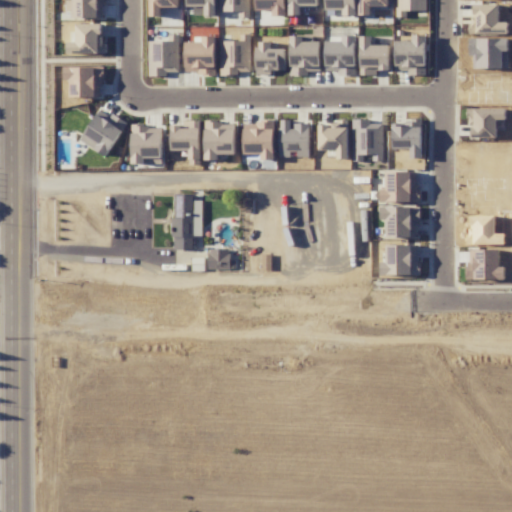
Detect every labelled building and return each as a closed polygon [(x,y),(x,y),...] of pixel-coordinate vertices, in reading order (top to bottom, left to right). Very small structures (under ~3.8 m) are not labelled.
[(68,0),(69,18),(105,17),(104,0),(68,0)] [(179,7),(179,0),(149,0),(150,16),(161,16),(161,8),(179,7)] [(216,0),(185,0),(186,7),(194,7),(194,15),(216,15),(216,0)] [(219,0),(220,12),(239,11),(239,18),(250,17),(249,0),(219,0)] [(285,0),(255,0),(255,10),(273,10),(273,15),(286,16),(285,0)] [(319,6),(318,0),(289,0),(290,15),(303,15),(303,6),(319,6)] [(326,0),(326,10),(343,9),(344,15),(357,15),(356,0),(326,0)] [(388,0),(359,0),(360,15),(371,15),(371,6),(389,6),(388,0)] [(427,10),(426,0),(396,0),(397,16),(407,16),(407,11),(427,10)] [(498,4),(471,4),(472,33),(508,33),(508,22),(499,23),(498,4)] [(77,23),(76,42),(68,42),(68,53),(105,54),(105,37),(101,37),(102,24),(77,23)] [(220,41),(220,74),(250,74),(250,34),(239,35),(239,41),(220,41)] [(179,72),(179,35),(168,35),(168,41),(148,41),(149,77),(168,76),(168,72),(179,72)] [(426,35),(412,35),(412,41),(396,41),(396,71),(408,71),(408,75),(425,75),(426,35)] [(215,36),(202,37),(202,42),(185,42),(186,74),(216,74),(215,36)] [(321,71),(320,41),(303,41),(303,36),(290,36),(291,76),(309,75),(309,71),(321,71)] [(356,75),(355,36),(325,37),(326,71),(337,71),(337,76),(356,75)] [(389,45),(371,45),(371,36),(360,36),(361,75),(377,75),(377,70),(390,70),(389,45)] [(256,75),(272,75),(272,70),(285,70),(286,49),(271,48),(271,42),(257,42),(256,75)] [(102,67),(64,67),(64,81),(71,81),(71,97),(102,97),(102,67)] [(473,138),(497,138),(497,120),(506,119),(506,109),(495,110),(495,106),(472,107),(473,138)] [(127,122),(112,113),(109,117),(99,110),(80,140),(106,157),(127,122)] [(383,124),(371,124),(371,120),(353,119),(352,161),(364,161),(364,155),(372,155),(372,161),(383,161),(383,124)] [(310,124),(292,124),(292,120),(280,120),(279,157),(294,157),(309,157),(310,124)] [(204,160),(218,160),(218,154),(235,154),(235,130),(222,129),(222,121),(205,121),(204,160)] [(410,159),(423,158),(421,121),(392,122),(393,150),(410,149),(410,159)] [(274,160),(275,123),(245,122),(244,154),(261,154),(261,159),(274,160)] [(319,122),(319,150),(337,150),(337,159),(349,158),(348,122),(319,122)] [(382,202),(418,201),(417,172),(382,172),(382,202)] [(201,237),(202,200),(194,200),(194,194),(173,194),(172,249),(195,250),(195,237),(201,237)] [(390,219),(389,237),(418,237),(419,207),(381,206),(380,219),(390,219)] [(381,275),(418,275),(418,245),(386,245),(386,263),(381,263),(381,275)] [(208,270),(230,270),(230,249),(208,249),(208,270)] [(467,280),(505,279),(505,266),(499,266),(499,249),(467,250),(467,280)]
